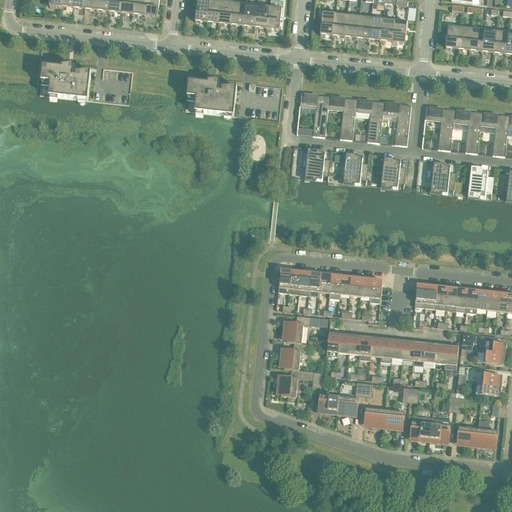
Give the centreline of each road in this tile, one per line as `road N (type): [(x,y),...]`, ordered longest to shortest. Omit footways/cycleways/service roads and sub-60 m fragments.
road 1 (residential): [(511,475),(390,461),(273,422),(261,416),(255,397),(268,275),(280,257),(511,281)]
road 2 (residential): [(414,155),(288,139),(296,61)]
road 3 (residential): [(171,47),(14,30),(9,0)]
road 4 (residential): [(423,75),(296,61)]
road 5 (residential): [(296,61),(171,47)]
